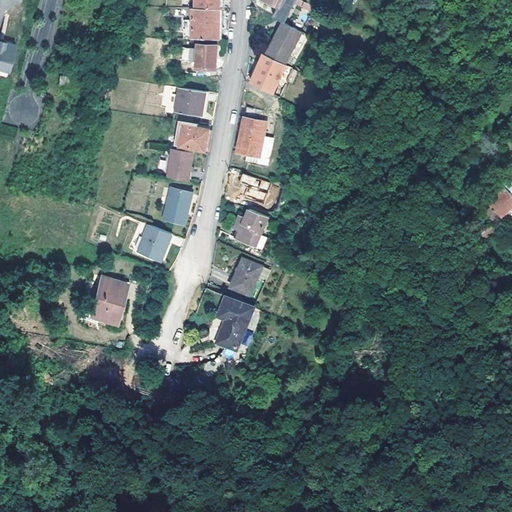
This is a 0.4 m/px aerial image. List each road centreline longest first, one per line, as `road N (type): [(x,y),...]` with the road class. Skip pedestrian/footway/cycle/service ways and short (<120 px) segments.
road 1 (residential): [(165,347),(214,168),(238,0)]
road 2 (track): [(165,347),(127,401),(95,511)]
